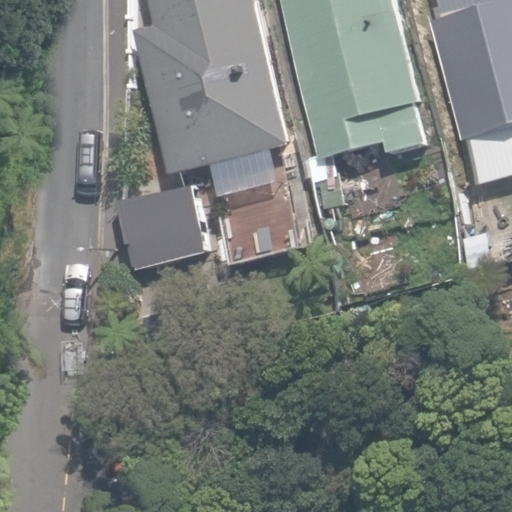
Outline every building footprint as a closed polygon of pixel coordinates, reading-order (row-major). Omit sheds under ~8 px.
[(239,164),(244,184),(268,178),(263,159),(303,149),(266,0),(157,0),(164,27),(144,32),(180,178),(239,164)] [(290,0),(330,164),(401,147),(403,157),(440,149),(431,109),(439,108),(413,0),(290,0)] [(480,142),(491,189),(511,184),(511,0),(452,0),(455,12),(449,14),(452,25),(445,26),(472,144),(480,142)] [(129,205),(144,271),(216,255),(201,189),(129,205)] [(467,259),(461,227),(434,232),(440,265),(467,259)]
